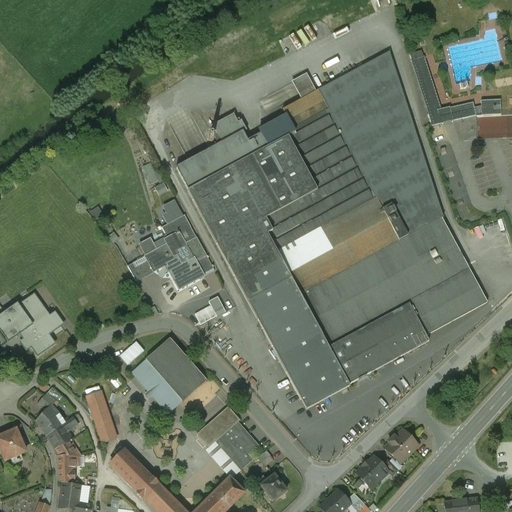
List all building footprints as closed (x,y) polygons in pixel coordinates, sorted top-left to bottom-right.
[(389,53),(282,111),(285,117),(259,132),(260,134),(247,142),(243,133),(246,132),(241,121),(240,122),(238,120),(236,121),(233,115),(212,127),(215,133),(212,134),(218,146),(212,149),(203,133),(205,131),(197,116),(158,136),(167,152),(176,168),(175,169),(176,170),(187,191),(188,192),(187,192),(285,374),(300,401),(322,389),(327,398),(326,398),(327,399),(326,399),(327,400),(349,388),(348,386),(428,342),(425,337),(487,304),(441,219),(442,218),(389,53)] [(441,110),(424,57),(410,62),(411,62),(428,115),(427,115),(431,128),(475,117),(472,103),(441,110)] [(500,101),(480,102),(481,117),(501,116),(500,101)] [(164,179),(159,170),(153,174),(158,182),(164,179)] [(95,219),(103,214),(98,206),(91,211),(95,219)] [(195,239),(190,228),(184,217),(161,229),(167,240),(175,236),(176,237),(179,236),(185,247),(192,260),(193,259),(196,263),(206,258),(206,257),(196,238),(195,239)] [(179,236),(176,237),(175,236),(167,240),(164,242),(166,246),(171,255),(176,252),(185,247),(179,236)] [(192,260),(181,266),(176,257),(173,258),(171,255),(166,246),(155,251),(149,240),(139,246),(145,257),(144,258),(153,273),(165,266),(169,273),(168,273),(178,291),(203,277),(203,276),(196,263),(193,259),(192,260)] [(206,258),(196,263),(203,276),(213,270),(206,257),(206,258)] [(211,286),(213,292),(221,289),(218,282),(211,286)] [(49,318),(33,296),(18,308),(17,306),(7,313),(3,316),(0,317),(0,331),(8,343),(20,334),(24,341),(20,344),(26,351),(31,348),(37,357),(54,345),(47,336),(62,325),(54,314),(49,318)] [(206,382),(169,340),(145,361),(145,362),(181,403),(182,403),(206,382)] [(181,403),(145,362),(131,374),(167,415),(181,403)] [(51,389),(38,405),(37,405),(37,406),(45,412),(51,406),(54,410),(58,405),(55,402),(57,399),(65,408),(68,404),(64,399),(60,396),(51,389)] [(116,439),(100,394),(86,398),(102,444),(116,439)] [(45,412),(35,422),(41,429),(46,437),(62,426),(63,425),(59,421),(55,423),(53,420),(59,415),(54,410),(51,406),(45,412)] [(227,408),(196,436),(208,449),(214,444),(221,452),(227,447),(246,467),(253,460),(249,455),(258,447),(237,423),(239,422),(227,408)] [(62,426),(46,437),(54,451),(69,442),(72,440),(67,433),(76,426),(72,420),(66,424),(67,426),(63,428),(62,426)] [(15,431),(0,437),(0,451),(5,462),(10,459),(13,465),(22,461),(19,455),(25,453),(19,440),(21,439),(17,430),(15,431)] [(402,431),(394,439),(388,444),(389,445),(384,450),(393,459),(399,465),(417,447),(402,431)] [(69,442),(54,451),(58,457),(59,483),(75,486),(75,463),(80,463),(80,457),(69,442)] [(151,479),(124,452),(109,466),(137,494),(136,495),(141,500),(142,499),(141,499),(156,484),(157,485),(158,484),(152,478),(151,479)] [(266,452),(257,459),(260,464),(270,457),(266,452)] [(270,457),(260,464),(264,469),(273,462),(270,457)] [(373,458),(367,464),(356,475),(356,474),(355,475),(370,490),(387,474),(388,473),(382,467),(373,458)] [(399,465),(393,459),(388,463),(397,472),(402,468),(399,465)] [(388,463),(387,462),(382,467),(388,473),(387,474),(391,478),(397,472),(388,463)] [(277,482),(273,476),(266,482),(265,482),(265,483),(260,487),(272,503),(286,492),(281,486),(278,482),(277,482)] [(263,477),(256,482),(260,487),(265,483),(265,482),(266,482),(263,477)] [(156,484),(141,499),(142,499),(154,511),(225,511),(244,494),(229,480),(195,511),(183,511),(157,485),(156,484)] [(75,486),(62,485),(59,508),(59,509),(71,510),(71,511),(89,511),(90,506),(82,505),(83,501),(78,500),(79,487),(75,486)] [(337,491),(318,509),(320,511),(342,511),(349,506),(350,505),(346,501),(337,491)] [(46,492),(41,505),(49,508),(51,497),(51,492),(46,492)] [(357,511),(364,506),(353,495),(346,501),(350,505),(349,506),(355,511),(357,511)] [(478,511),(477,499),(443,504),(443,511),(478,511)]
